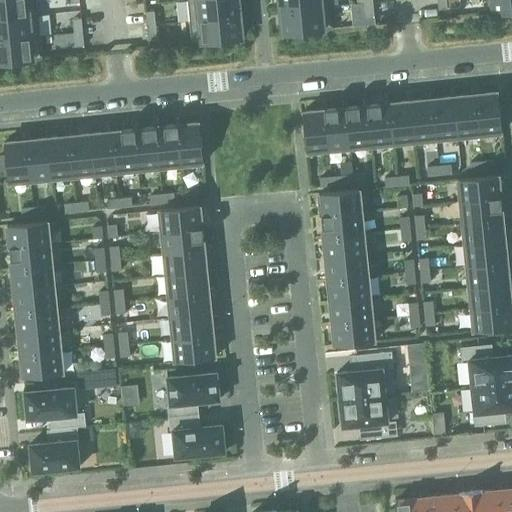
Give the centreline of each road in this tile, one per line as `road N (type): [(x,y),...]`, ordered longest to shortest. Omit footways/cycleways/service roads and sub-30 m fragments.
road 1 (residential): [(316,475),(289,214),(231,220),(255,483)]
road 2 (residential): [(511,54),(0,102)]
road 3 (residential): [(0,509),(255,483)]
road 4 (residential): [(316,475),(511,455)]
